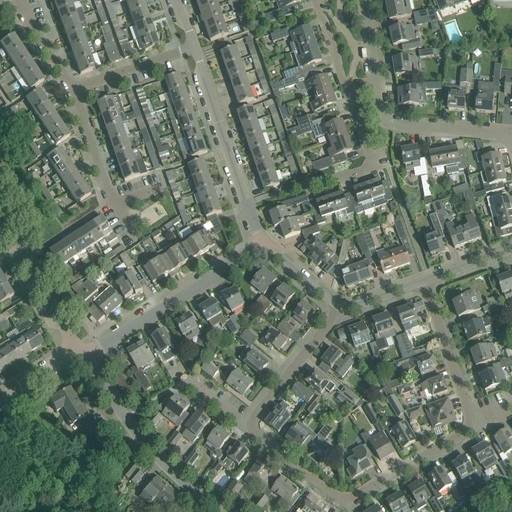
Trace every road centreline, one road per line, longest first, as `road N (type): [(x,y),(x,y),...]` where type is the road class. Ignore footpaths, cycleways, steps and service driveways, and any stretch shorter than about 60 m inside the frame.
road 1 (residential): [(478,429),(352,500),(252,425)]
road 2 (unclassified): [(225,511),(176,479),(130,428),(95,346)]
road 3 (residential): [(275,246),(253,213),(195,52)]
road 4 (unclassified): [(95,346),(275,246)]
road 5 (residential): [(91,337),(0,184)]
road 6 (residential): [(73,92),(104,188),(138,239)]
road 7 (residential): [(478,429),(427,279)]
road 8 (residential): [(511,135),(393,119),(375,85)]
road 9 (residential): [(252,425),(340,311)]
road 10 (residential): [(195,52),(73,92)]
